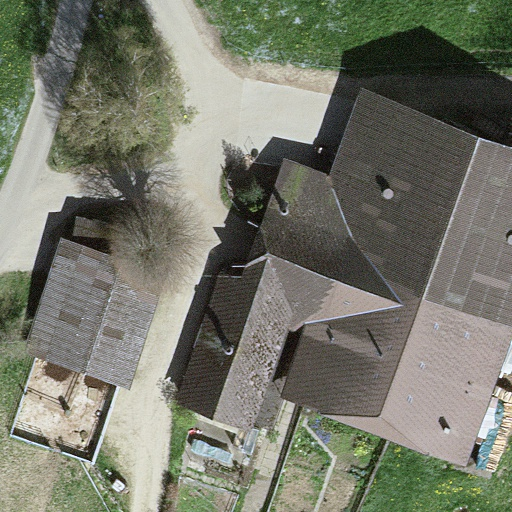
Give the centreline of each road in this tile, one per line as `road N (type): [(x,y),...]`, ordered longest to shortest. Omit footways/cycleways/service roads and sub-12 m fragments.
road 1 (track): [(143,511),(161,397),(208,227),(193,155)]
road 2 (unclassified): [(77,0),(48,111),(0,235)]
